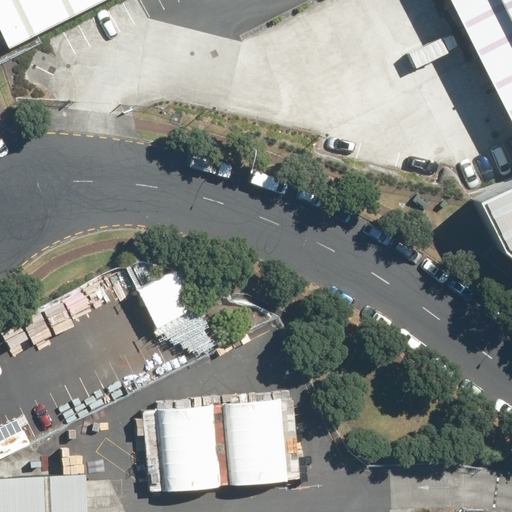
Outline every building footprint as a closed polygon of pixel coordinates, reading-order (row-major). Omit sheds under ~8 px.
[(0,0),(0,53),(103,0),(0,0)] [(511,0),(463,0),(511,99),(511,0)] [(511,174),(471,196),(493,248),(511,263),(511,174)] [(268,318),(192,361),(202,379),(278,337),(268,318)] [(286,399),(293,479),(310,478),(303,398),(286,399)] [(286,399),(223,405),(229,485),(293,479),(286,399)] [(206,406),(212,486),(229,485),(223,405),(206,406)] [(212,486),(206,406),(154,411),(161,491),(212,486)] [(136,412),(144,492),(161,491),(154,411),(136,412)] [(0,511),(88,511),(87,470),(0,474),(0,511)]
